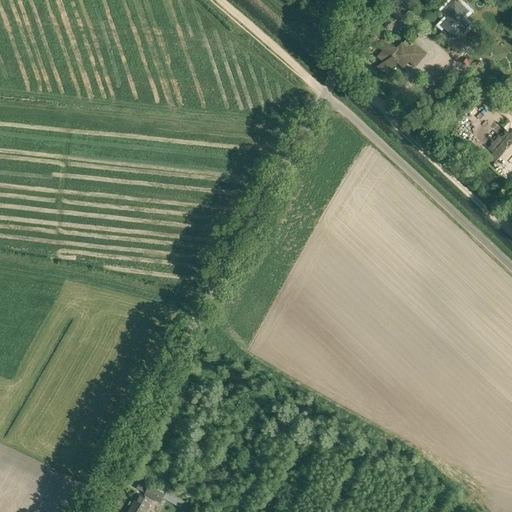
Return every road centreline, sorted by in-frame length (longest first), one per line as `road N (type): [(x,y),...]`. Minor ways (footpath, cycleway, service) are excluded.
road 1 (unclassified): [(85,511),(324,94)]
road 2 (unclassified): [(511,267),(324,94)]
road 3 (track): [(335,71),(511,235)]
road 4 (track): [(324,94),(219,0)]
